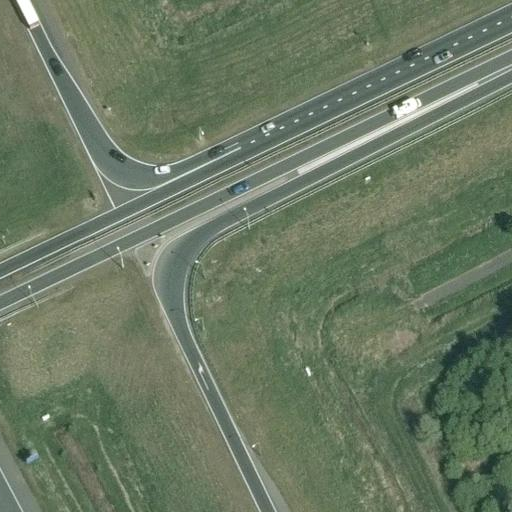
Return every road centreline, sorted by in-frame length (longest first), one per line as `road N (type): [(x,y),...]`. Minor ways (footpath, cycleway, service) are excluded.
road 1 (motorway): [(268,511),(172,313),(172,261),(200,233),(511,73)]
road 2 (trunk): [(0,303),(511,57)]
road 3 (trunk): [(511,26),(228,163)]
road 4 (motorway): [(228,163),(145,177),(112,166),(19,0)]
road 5 (trunk): [(228,163),(0,271)]
